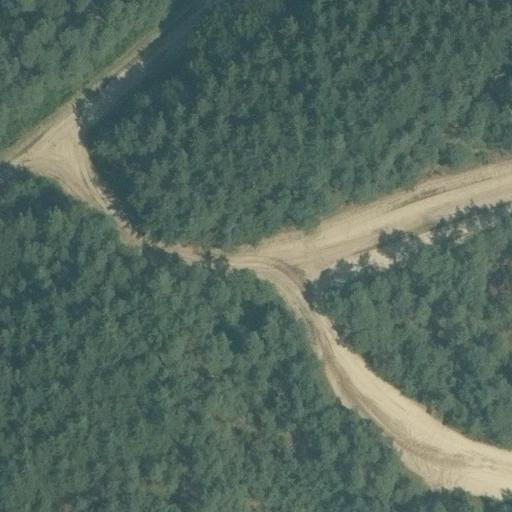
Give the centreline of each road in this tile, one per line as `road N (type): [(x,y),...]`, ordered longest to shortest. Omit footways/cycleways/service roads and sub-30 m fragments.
road 1 (track): [(48,138),(115,222),(162,254),(200,264),(323,255),(511,196)]
road 2 (track): [(289,262),(347,375),(386,420),(440,460),(511,478)]
road 3 (track): [(0,181),(215,0)]
